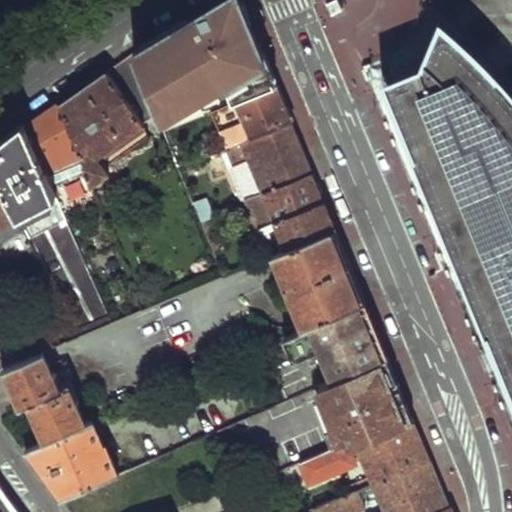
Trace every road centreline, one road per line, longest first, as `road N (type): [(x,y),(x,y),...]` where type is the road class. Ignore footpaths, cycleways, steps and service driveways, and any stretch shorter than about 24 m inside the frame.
road 1 (residential): [(283,0),(459,418),(485,511)]
road 2 (primary): [(145,0),(0,97)]
